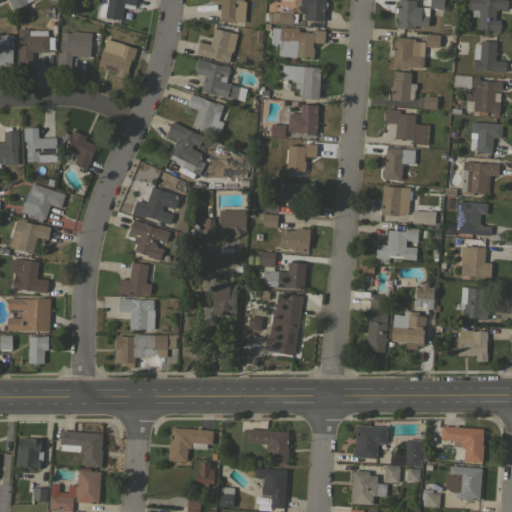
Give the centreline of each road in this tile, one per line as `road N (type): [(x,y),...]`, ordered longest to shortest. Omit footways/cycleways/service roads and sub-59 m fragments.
road 1 (residential): [(315,511),(358,0)]
road 2 (secondary): [(511,398),(0,398)]
road 3 (residential): [(85,397),(86,237),(139,118),(172,0)]
road 4 (residential): [(139,118),(84,99),(0,102)]
